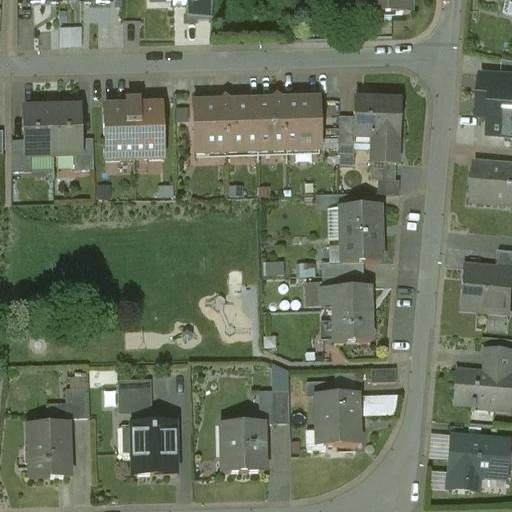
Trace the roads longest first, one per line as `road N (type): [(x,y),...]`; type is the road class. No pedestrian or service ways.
road 1 (residential): [(0,59),(455,43)]
road 2 (residential): [(77,511),(319,504),(385,477)]
road 3 (residential): [(385,477),(410,442),(422,396),(436,241)]
road 4 (residential): [(436,241),(455,43)]
